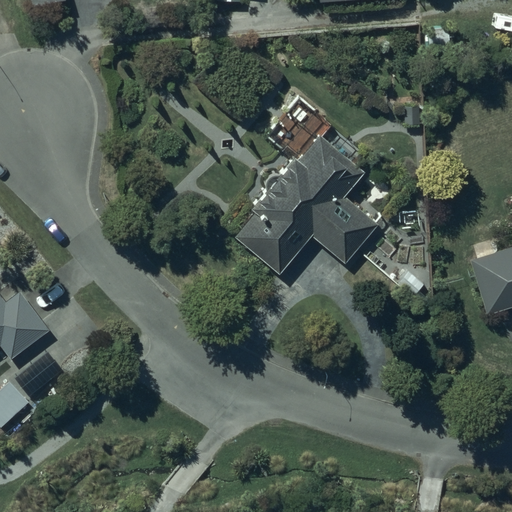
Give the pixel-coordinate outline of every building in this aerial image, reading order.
[(450,23),(429,23),(429,45),(451,45),(450,23)] [(363,164),(318,126),(297,150),(293,146),(249,198),(257,204),(236,228),(279,265),(310,228),(344,256),(378,216),(344,187),(363,164)] [(511,241),(470,253),(486,308),(511,300),(511,241)] [(0,339),(11,353),(49,322),(18,284),(5,295),(0,288),(0,339)] [(27,394),(8,374),(0,381),(0,419),(0,420),(27,394)]
